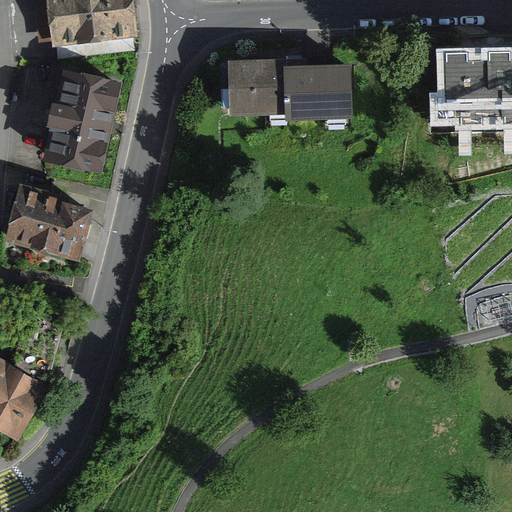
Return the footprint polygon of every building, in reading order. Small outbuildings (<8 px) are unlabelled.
[(132,0),(50,0),(55,43),(136,34),(132,0)] [(227,104),(285,103),(285,110),(349,109),(349,56),(285,57),(284,50),(227,51),(227,104)] [(511,51),(444,53),(445,98),(435,99),(435,121),(461,120),(461,126),(511,124),(511,51)] [(103,166),(121,75),(65,65),(48,156),(103,166)] [(24,181),(9,232),(81,253),(96,202),(24,181)] [(0,424),(18,435),(47,383),(64,318),(36,311),(29,334),(22,331),(12,364),(2,359),(0,361),(0,424)]
